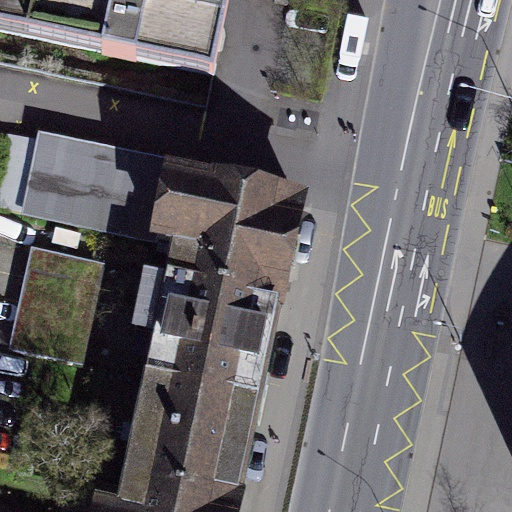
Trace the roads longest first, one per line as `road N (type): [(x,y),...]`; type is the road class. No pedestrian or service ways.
road 1 (residential): [(400,194),(0,114)]
road 2 (secondary): [(400,194),(333,511)]
road 3 (secondary): [(439,0),(400,194)]
